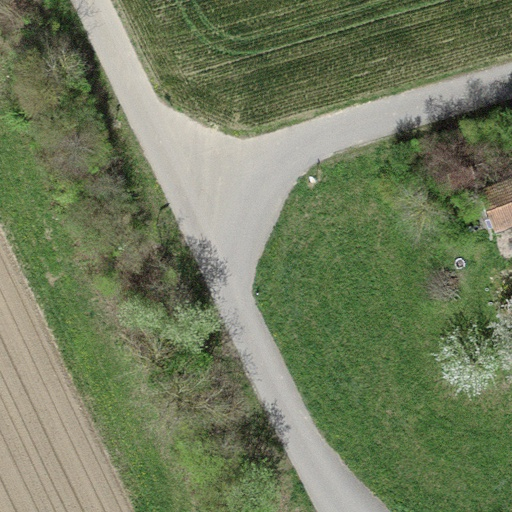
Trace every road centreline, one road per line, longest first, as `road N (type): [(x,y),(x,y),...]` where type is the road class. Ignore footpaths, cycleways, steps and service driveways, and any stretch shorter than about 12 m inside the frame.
road 1 (unclassified): [(340,511),(180,196),(323,142),(511,92)]
road 2 (track): [(180,196),(86,0)]
